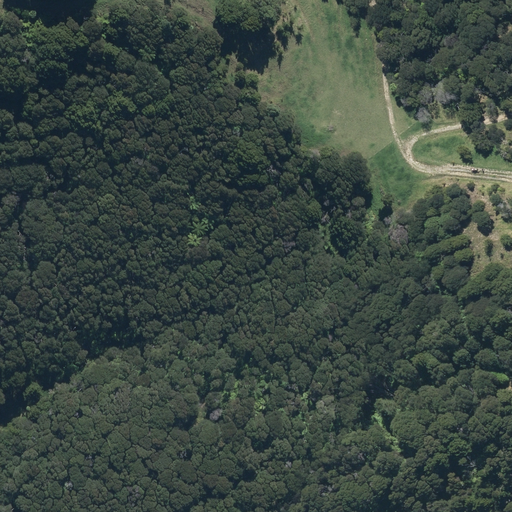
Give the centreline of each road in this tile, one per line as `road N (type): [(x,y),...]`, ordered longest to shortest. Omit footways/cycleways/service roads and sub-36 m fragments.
road 1 (track): [(383,0),(393,113),(411,159),(511,180)]
road 2 (track): [(411,159),(418,133),(511,117)]
